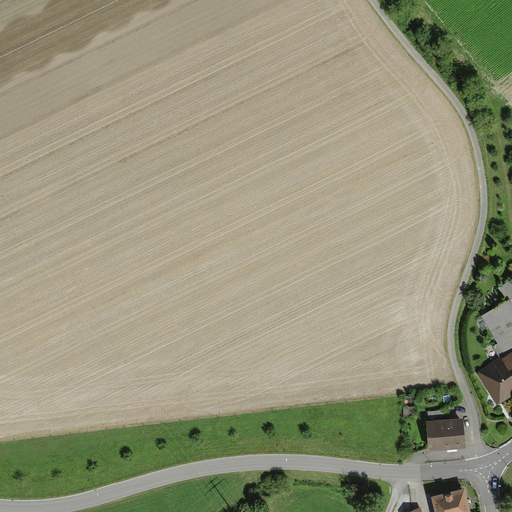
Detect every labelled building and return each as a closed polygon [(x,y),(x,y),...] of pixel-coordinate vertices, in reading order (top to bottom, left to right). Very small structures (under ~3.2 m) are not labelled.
[(510,300),(511,298),(511,284),(510,281),(496,288),(502,298),(507,296),(510,300)] [(503,353),(511,348),(511,303),(510,300),(482,316),(503,353)] [(511,352),(477,373),(497,405),(511,395),(511,352)] [(415,406),(403,407),(404,417),(415,416),(415,406)] [(428,412),(429,421),(445,420),(445,410),(428,412)] [(429,452),(466,448),(463,418),(445,420),(429,421),(427,421),(429,452)] [(431,497),(434,511),(470,511),(465,488),(431,497)]
